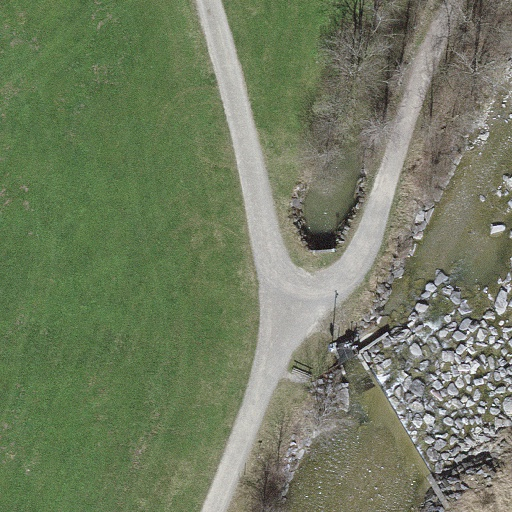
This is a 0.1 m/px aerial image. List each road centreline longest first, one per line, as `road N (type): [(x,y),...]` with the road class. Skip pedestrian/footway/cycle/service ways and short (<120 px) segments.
road 1 (track): [(282,324),(265,207),(208,0)]
road 2 (track): [(220,511),(270,397),(282,324)]
